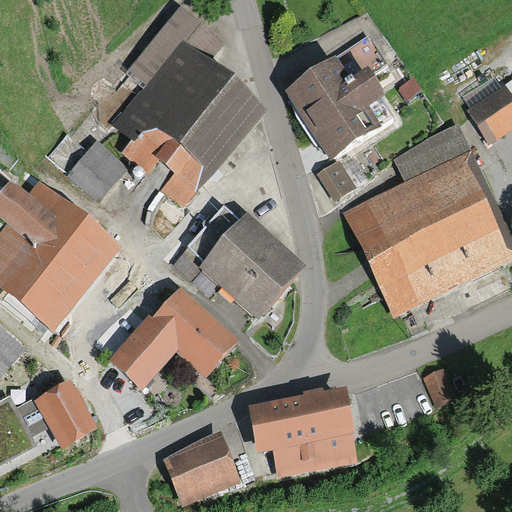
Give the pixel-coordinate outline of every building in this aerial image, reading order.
[(184,213),(268,117),(213,67),(229,49),(184,13),(134,73),(150,87),(115,128),(135,145),(122,157),(149,177),(158,165),(174,178),(163,193),(184,213)] [(338,66),(287,98),(332,167),(382,135),(380,133),(398,122),(373,80),(391,69),(372,39),(336,63),(338,66)] [(511,85),(471,112),(491,148),(511,134),(511,85)] [(406,187),(345,217),(396,325),(511,267),(511,237),(460,129),(394,164),(406,187)] [(131,173),(99,146),(69,180),(102,205),(131,173)] [(342,165),(319,178),(335,205),(357,190),(342,165)] [(0,211),(12,221),(0,236),(0,288),(55,334),(123,254),(42,187),(29,204),(7,187),(0,195),(0,211)] [(226,211),(174,269),(195,287),(204,276),(260,325),(309,272),(250,219),(242,226),(226,211)] [(242,349),(183,293),(156,322),(152,319),(111,364),(143,394),(178,358),(208,385),(242,349)] [(0,329),(0,383),(27,354),(0,329)] [(443,371),(423,379),(436,414),(457,406),(443,371)] [(72,385),(35,405),(34,403),(19,411),(13,400),(0,406),(0,471),(38,449),(34,442),(52,433),(65,454),(99,434),(72,385)] [(348,394),(251,410),(258,458),(278,456),(279,478),(359,468),(348,394)] [(221,431),(165,459),(181,501),(184,507),(193,503),(242,484),(221,431)]
